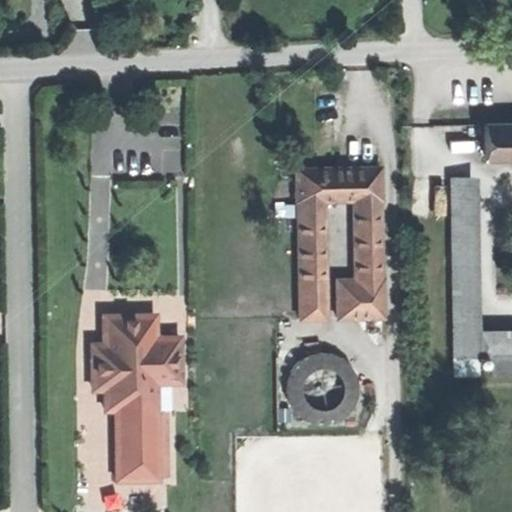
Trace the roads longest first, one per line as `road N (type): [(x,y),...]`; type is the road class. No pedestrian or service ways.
road 1 (unclassified): [(0,67),(511,46)]
road 2 (unknown): [(429,503),(411,0)]
